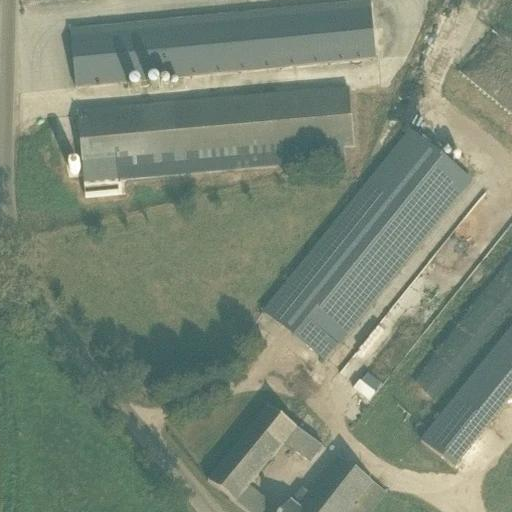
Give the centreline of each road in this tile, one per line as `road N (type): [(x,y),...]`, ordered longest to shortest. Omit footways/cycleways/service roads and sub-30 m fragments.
road 1 (unclassified): [(215,511),(52,310),(21,253),(11,188),(17,0)]
road 2 (unknown): [(16,31),(134,0)]
